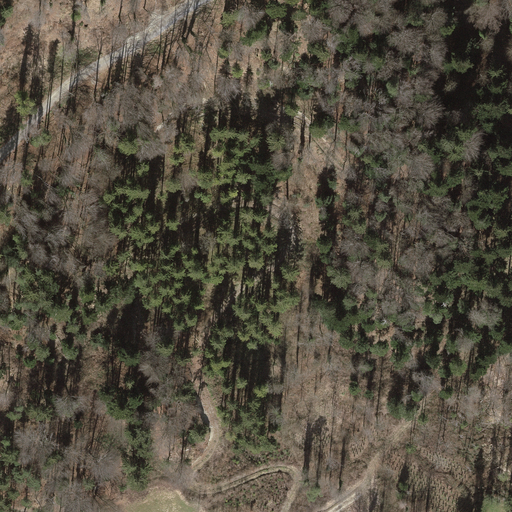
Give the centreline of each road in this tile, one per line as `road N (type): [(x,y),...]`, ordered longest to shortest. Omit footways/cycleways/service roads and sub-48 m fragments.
road 1 (track): [(284,511),(298,477),(279,469),(213,491),(189,484),(208,463),(220,422),(197,357),(215,318),(281,258),(292,224),(249,200),(220,207),(143,253),(127,247),(127,232),(161,184),(171,124),(187,114),(211,107),(270,112),(314,130),(342,169)]
road 2 (track): [(334,511),(366,491),(398,433),(498,339)]
road 3 (track): [(218,0),(170,21),(94,77)]
